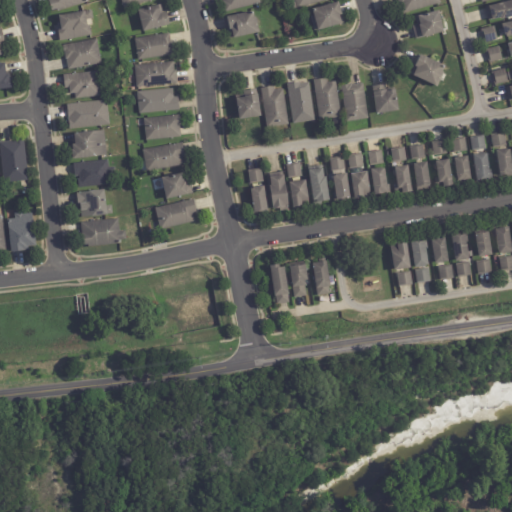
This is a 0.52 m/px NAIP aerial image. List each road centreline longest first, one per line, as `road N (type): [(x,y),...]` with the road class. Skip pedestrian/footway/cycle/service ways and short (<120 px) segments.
road 1 (residential): [(511,196),(132,263),(0,278)]
road 2 (tertiary): [(0,395),(511,320)]
road 3 (residential): [(255,361),(188,0)]
road 4 (residential): [(20,0),(44,111),(58,272)]
road 5 (residential): [(365,0),(379,43),(203,67)]
